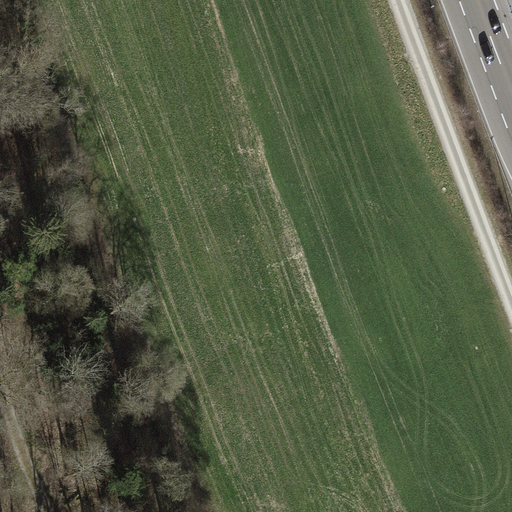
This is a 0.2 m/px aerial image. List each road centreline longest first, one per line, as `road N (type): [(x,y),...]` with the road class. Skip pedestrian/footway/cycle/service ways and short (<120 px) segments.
road 1 (track): [(511,315),(397,0)]
road 2 (track): [(0,379),(57,511)]
road 3 (motorway): [(468,0),(511,112)]
